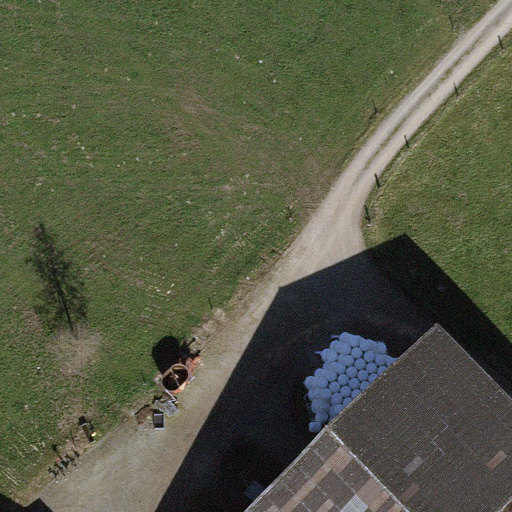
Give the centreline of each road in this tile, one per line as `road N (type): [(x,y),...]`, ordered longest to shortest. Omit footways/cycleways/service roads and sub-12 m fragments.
road 1 (track): [(511,9),(382,147),(158,487),(154,511)]
road 2 (track): [(511,405),(311,252)]
